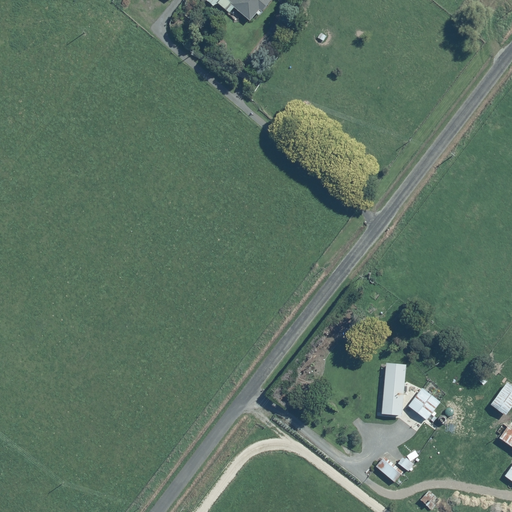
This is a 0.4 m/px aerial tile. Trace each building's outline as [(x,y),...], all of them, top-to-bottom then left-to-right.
[(228,0),(246,22),(274,0),(228,0)] [(405,365),(382,364),(382,377),(376,376),(375,391),(381,391),(379,416),(402,417),(405,365)] [(511,390),(503,384),(487,407),(503,418),(511,405),(511,390)] [(415,387),(413,390),(406,398),(406,411),(424,424),(440,407),(415,387)] [(511,432),(509,430),(500,443),(511,452),(511,432)] [(402,454),(395,463),(407,471),(413,463),(402,454)] [(403,472),(387,459),(378,470),(393,483),(403,472)] [(511,464),(502,478),(511,486),(511,464)] [(417,500),(424,507),(435,495),(428,488),(417,500)]
